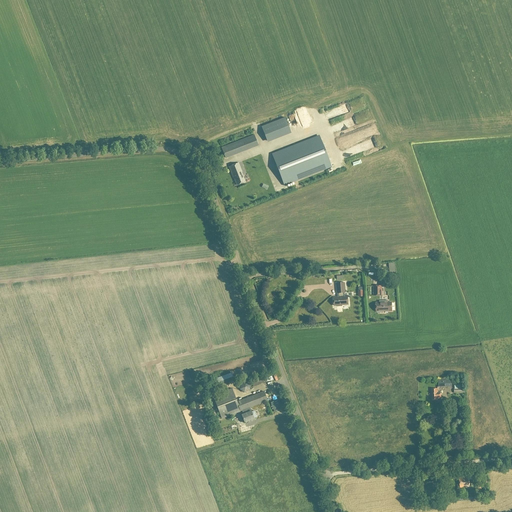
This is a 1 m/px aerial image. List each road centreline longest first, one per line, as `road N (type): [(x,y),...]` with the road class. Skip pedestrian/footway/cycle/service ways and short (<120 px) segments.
road 1 (unclassified): [(323,476),(208,181),(192,160),(147,149),(0,163)]
road 2 (unclassified): [(511,456),(323,476)]
